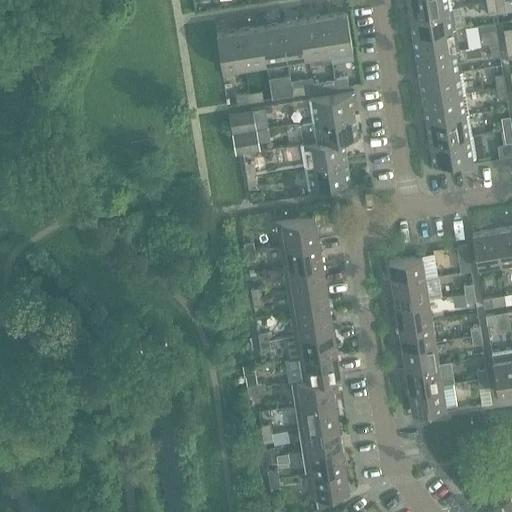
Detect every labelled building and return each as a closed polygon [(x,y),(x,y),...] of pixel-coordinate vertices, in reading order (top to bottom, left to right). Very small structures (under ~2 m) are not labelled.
[(451,8),(449,0),(409,0),(412,14),(451,8)] [(505,12),(503,0),(498,0),(495,1),(497,14),(505,12)] [(497,14),(495,1),(486,2),(488,15),(497,14)] [(454,29),(451,8),(412,14),(416,35),(454,29)] [(352,49),(346,13),(324,17),(330,53),(352,49)] [(330,53),(324,17),(303,20),(308,56),(330,53)] [(308,56),(303,20),(281,24),(287,60),(308,56)] [(287,60),(281,24),(260,27),(266,63),(287,60)] [(266,63),(260,27),(238,31),(244,67),(266,63)] [(511,41),(511,28),(503,30),(505,43),(511,41)] [(457,51),(454,29),(416,35),(419,57),(450,52),(457,51)] [(244,67),(238,31),(216,35),(222,70),(244,67)] [(498,44),(496,31),(487,32),(489,45),(498,44)] [(500,56),(498,44),(489,45),(491,58),(500,56)] [(453,74),(450,52),(419,57),(422,79),(453,74)] [(464,94),(461,72),(453,74),(422,79),(426,100),(464,94)] [(505,86),(503,73),(494,75),(496,88),(505,86)] [(348,86),(347,77),(335,79),(336,88),(348,86)] [(336,88),(335,79),(321,81),(323,91),(336,88)] [(306,93),(304,84),(291,86),(293,95),(306,93)] [(293,95),(291,86),(278,88),(280,97),(293,95)] [(507,99),(505,86),(496,88),(498,100),(507,99)] [(263,100),(262,91),(249,93),(250,102),(263,100)] [(250,102),(249,93),(236,95),(237,104),(250,102)] [(350,115),(347,93),(308,100),(312,122),(350,115)] [(468,115),(464,94),(426,100),(429,121),(468,115)] [(229,112),(232,134),(256,130),(252,108),(229,112)] [(354,138),(350,116),(350,115),(312,122),(315,142),(315,143),(340,139),(340,140),(354,138)] [(471,136),(468,115),(429,121),(432,142),(471,136)] [(511,129),(510,116),(501,118),(503,131),(511,129)] [(511,141),(511,129),(503,131),(505,143),(511,141)] [(259,151),(256,130),(232,134),(236,155),(259,151)] [(474,159),(471,136),(432,142),(436,165),(474,159)] [(343,161),(340,140),(340,139),(315,143),(315,142),(300,144),(304,168),(343,161)] [(347,183),(343,161),(304,168),(308,190),(347,183)] [(255,174),(253,162),(244,164),(246,175),(255,174)] [(257,187),(255,174),(246,175),(248,189),(257,187)] [(318,240),(314,217),(276,223),(280,247),(318,240)] [(511,261),(511,227),(494,230),(499,264),(511,261)] [(499,264),(494,230),(471,234),(477,268),(499,264)] [(322,262),(318,240),(280,247),(283,268),(322,262)] [(254,250),(253,241),(243,243),(245,251),(254,250)] [(468,253),(467,244),(457,246),(458,255),(468,253)] [(256,259),(254,250),(245,251),(246,261),(256,259)] [(424,278),(421,256),(388,261),(392,283),(424,278)] [(325,285),(322,262),(283,268),(287,292),(325,285)] [(428,299),(424,278),(392,283),(395,304),(428,299)] [(474,292),(473,283),(463,284),(464,293),(474,292)] [(329,308),(325,285),(287,292),(291,314),(329,308)] [(261,295),(260,287),(250,288),(252,297),(261,295)] [(475,301),(474,292),(464,293),(466,302),(475,301)] [(263,304),(261,295),(252,297),(253,305),(263,304)] [(493,306),(492,297),(483,298),(484,308),(493,306)] [(432,321),(428,299),(395,304),(399,326),(432,321)] [(333,330),(329,308),(291,314),(295,337),(333,330)] [(496,323),(494,314),(485,315),(487,325),(496,323)] [(435,342),(432,321),(399,326),(402,347),(435,342)] [(481,334),(479,325),(470,327),(471,336),(481,334)] [(336,352),(333,330),(295,337),(298,358),(336,352)] [(269,341),(267,332),(257,333),(259,342),(269,341)] [(482,343),(481,334),(471,336),(472,345),(482,343)] [(270,349),(269,341),(259,342),(260,351),(270,349)] [(439,363),(435,342),(402,347),(406,368),(439,363)] [(511,392),(511,348),(491,352),(498,395),(511,392)] [(340,376),(336,352),(298,358),(302,381),(302,382),(330,377),(331,378),(340,376)] [(442,385),(439,363),(406,368),(409,390),(442,385)] [(256,376),(254,364),(242,366),(244,378),(256,376)] [(487,377),(486,368),(476,370),(478,379),(487,377)] [(334,400),(331,378),(330,377),(302,382),(302,381),(292,383),(296,406),(334,400)] [(489,386),(487,377),(478,379),(479,388),(489,386)] [(265,392),(265,387),(264,382),(256,383),(257,393),(265,392)] [(257,393),(256,383),(247,385),(248,394),(251,394),(257,393)] [(457,405),(453,383),(442,385),(409,390),(413,412),(457,405)] [(338,422),(334,400),(296,406),(299,428),(338,422)] [(341,445),(338,422),(299,428),(303,451),(341,445)] [(271,433),(270,423),(260,425),(262,434),(271,433)] [(273,441),(271,433),(262,434),(263,443),(273,441)] [(345,467),(341,445),(303,451),(307,473),(345,467)] [(276,455),(275,446),(264,448),(265,457),(276,455)] [(277,462),(276,455),(265,457),(266,464),(277,462)] [(349,491),(345,467),(307,473),(311,497),(317,496),(319,509),(339,499),(337,493),(349,491)] [(278,477),(277,469),(267,470),(269,479),(278,477)] [(280,486),(278,477),(269,479),(270,488),(280,486)] [(511,511),(511,501),(511,499),(493,511),(511,511)]
